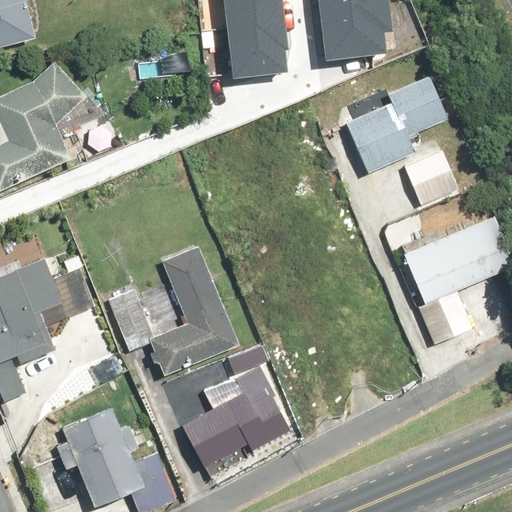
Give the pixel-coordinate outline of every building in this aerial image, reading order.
[(0,0),(0,53),(29,47),(18,0),(0,0)] [(211,0),(219,79),(277,74),(274,41),(284,40),(280,0),(211,0)] [(315,0),(324,52),(383,43),(380,25),(391,23),(387,0),(315,0)] [(0,197),(73,165),(54,123),(79,95),(45,66),(25,89),(0,100),(0,197)] [(446,120),(425,70),(376,91),(381,102),(348,116),(367,163),(415,143),(411,134),(446,120)] [(444,149),(405,165),(419,200),(458,185),(444,149)] [(343,186),(331,158),(306,169),(318,197),(343,186)] [(280,259),(252,270),(273,322),(341,294),(303,200),(263,217),(280,259)] [(511,237),(499,207),(405,248),(426,295),(511,257),(511,237)] [(243,337),(202,235),(159,252),(185,316),(149,331),(164,369),(243,337)] [(48,259),(0,276),(0,389),(5,402),(27,394),(17,367),(60,352),(47,315),(66,308),(48,259)] [(134,380),(121,349),(101,357),(114,388),(134,380)] [(185,375),(193,394),(232,377),(224,358),(185,375)] [(266,382),(172,428),(197,479),(291,432),(266,382)] [(113,408),(49,432),(79,511),(102,511),(146,495),(113,408)]
